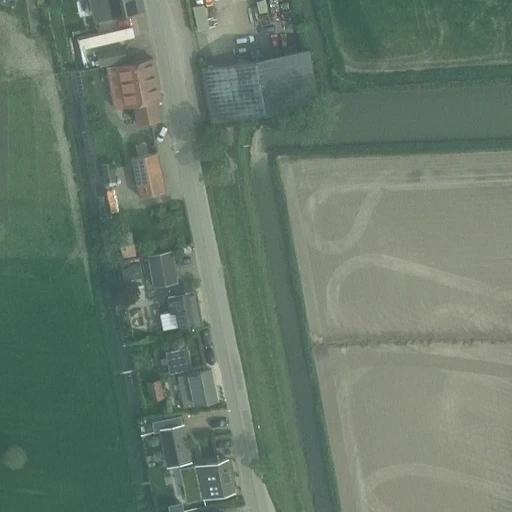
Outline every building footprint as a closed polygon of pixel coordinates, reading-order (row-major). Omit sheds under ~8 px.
[(88,0),(93,21),(143,11),(140,0),(88,0)] [(209,29),(203,5),(192,7),(197,31),(209,29)] [(98,51),(99,58),(99,63),(124,59),(122,47),(98,51)] [(202,69),(211,120),(318,101),(309,50),(202,69)] [(153,59),(107,68),(114,109),(133,105),(137,125),(150,122),(161,120),(156,100),(161,99),(153,59)] [(138,198),(154,195),(164,193),(156,154),(130,159),(138,198)] [(103,163),(100,164),(104,183),(115,181),(112,162),(103,163)] [(134,241),(121,244),(123,257),(136,254),(134,241)] [(147,255),(153,287),(177,283),(171,251),(147,255)] [(140,265),(120,269),(122,280),(142,277),(140,265)] [(196,292),(166,297),(169,313),(175,312),(178,329),(202,325),(196,292)] [(217,400),(210,369),(177,376),(183,407),(217,400)] [(163,399),(160,380),(147,382),(150,401),(163,399)] [(165,458),(187,453),(182,428),(160,432),(165,458)] [(227,460),(194,467),(201,499),(234,492),(227,460)] [(182,502),(168,505),(169,511),(177,511),(184,511),(182,502)]
